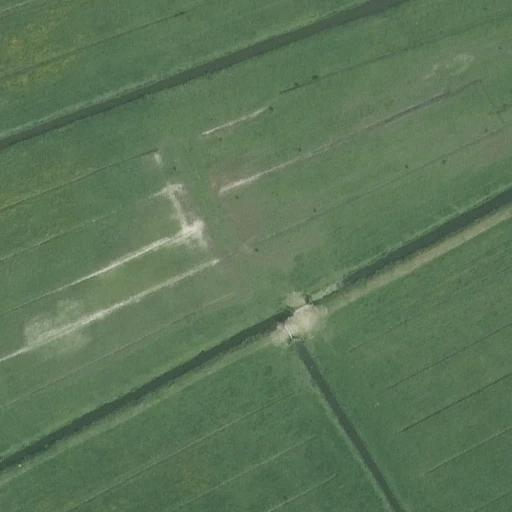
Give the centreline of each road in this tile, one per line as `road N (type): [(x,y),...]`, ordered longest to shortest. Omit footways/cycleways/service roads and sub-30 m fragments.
road 1 (track): [(306,321),(0,482)]
road 2 (track): [(230,255),(299,306),(306,321),(511,211)]
